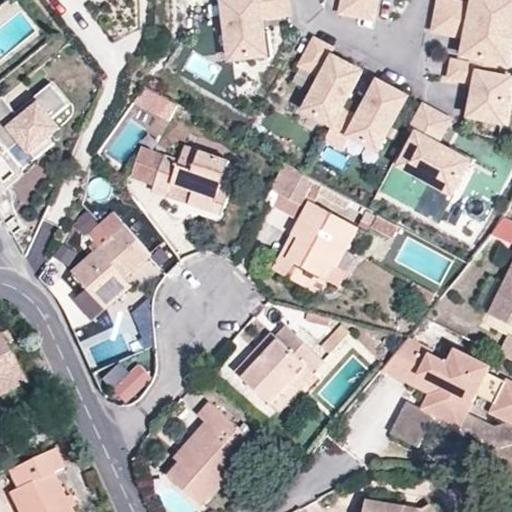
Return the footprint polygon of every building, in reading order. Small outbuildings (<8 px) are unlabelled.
[(289,12),(287,0),(224,0),(232,58),(266,54),(267,58),(273,57),(269,30),(264,30),(262,16),(289,12)] [(363,0),(347,0),(345,13),(361,16),(363,0)] [(379,0),(363,0),(361,16),(376,19),(379,0)] [(447,0),(443,0),(441,14),(469,20),(472,5),(447,0)] [(511,28),(511,0),(478,0),(477,6),(474,21),(476,22),(511,28)] [(477,6),(472,5),(469,20),(474,21),(477,6)] [(438,30),(465,36),(469,20),(441,14),(438,30)] [(208,17),(211,38),(224,36),(221,16),(208,17)] [(474,21),(469,20),(465,36),(473,37),(476,22),(474,21)] [(511,63),(511,28),(476,22),(473,37),(469,55),(477,56),(486,58),(511,63)] [(331,56),(334,50),(317,41),(304,66),(320,75),(331,56)] [(325,78),(336,59),(331,56),(320,75),(325,78)] [(477,56),(475,65),(484,66),(486,58),(477,56)] [(380,151),(409,98),(381,83),(361,120),(344,111),(364,74),(336,59),(325,78),(307,111),(335,126),(328,140),(346,150),(354,137),(380,151)] [(507,122),(511,96),(511,78),(483,72),(484,66),(475,65),(457,61),(453,77),(480,82),(473,115),(507,122)] [(16,111),(2,95),(0,97),(0,137),(10,149),(21,140),(36,158),(54,143),(49,136),(60,127),(52,118),(69,104),(51,82),(16,111)] [(452,121),(427,108),(413,133),(420,136),(403,167),(455,195),(471,164),(475,166),(478,161),(454,148),(452,152),(439,145),(452,121)] [(133,177),(155,185),(167,155),(143,147),(133,177)] [(227,181),(233,162),(187,147),(182,160),(167,155),(155,185),(153,190),(215,213),(227,181)] [(276,189),(304,204),(317,180),(290,164),(276,189)] [(236,184),(227,181),(215,213),(225,217),(236,184)] [(360,227),(315,201),(277,268),(324,294),(360,227)] [(154,255),(128,224),(76,272),(99,299),(125,276),(127,278),(154,255)] [(511,275),(489,322),(511,333),(511,275)] [(134,288),(127,278),(125,276),(99,299),(109,310),(134,288)] [(354,333),(345,324),(325,347),(334,355),(354,333)] [(276,332),(260,350),(265,355),(246,376),(283,410),(328,361),(289,325),(280,335),(276,332)] [(0,408),(32,393),(5,336),(0,338),(0,408)] [(384,377),(419,395),(419,394),(424,387),(437,395),(433,402),(434,402),(424,421),(438,428),(463,440),(479,407),(485,395),(503,404),(496,415),(492,425),(511,435),(511,388),(505,385),(504,388),(486,381),(490,374),(453,357),(446,371),(429,364),(430,360),(406,346),(384,377)] [(265,355),(260,350),(259,350),(255,347),(237,367),(246,376),(265,355)] [(113,389),(130,374),(120,363),(103,379),(113,389)] [(152,378),(140,365),(130,374),(113,389),(126,402),(152,378)] [(419,395),(433,402),(437,395),(424,387),(419,394),(419,395)] [(485,395),(479,407),(496,415),(503,404),(485,395)] [(260,443),(214,403),(202,416),(207,421),(215,425),(183,462),(171,476),(206,506),(260,443)] [(438,428),(424,421),(410,415),(394,447),(422,461),(438,428)] [(177,457),(183,462),(215,425),(207,421),(177,457)] [(53,475),(64,470),(56,452),(8,475),(16,493),(53,475)] [(16,493),(11,496),(18,511),(70,511),(53,475),(16,493)]
